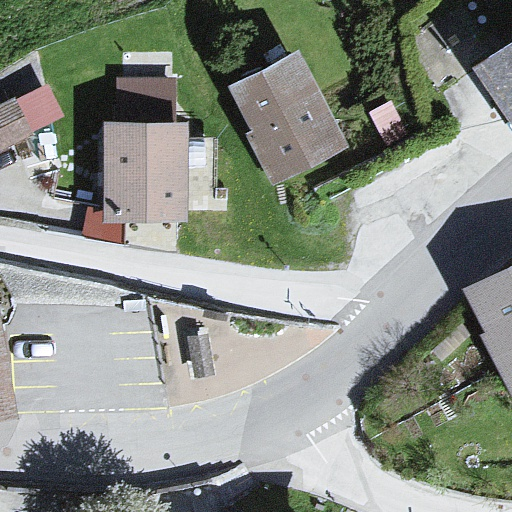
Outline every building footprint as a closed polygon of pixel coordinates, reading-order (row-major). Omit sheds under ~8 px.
[(511,37),(470,67),(511,127),(511,37)] [(298,53),(227,86),(274,188),(345,155),(298,53)] [(103,70),(105,109),(179,105),(177,66),(103,70)] [(0,137),(65,112),(50,75),(0,94),(0,137)] [(186,125),(101,126),(102,228),(187,228),(186,125)] [(511,269),(459,293),(508,404),(511,402),(511,269)] [(0,327),(0,422),(16,419),(0,327)]
